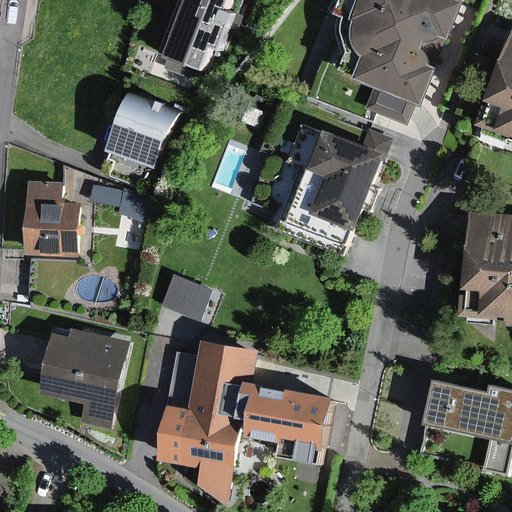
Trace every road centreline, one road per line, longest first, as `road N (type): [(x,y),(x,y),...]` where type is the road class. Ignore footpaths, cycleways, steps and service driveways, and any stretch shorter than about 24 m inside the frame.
road 1 (residential): [(341,511),(404,216),(443,127)]
road 2 (residential): [(0,422),(172,511)]
